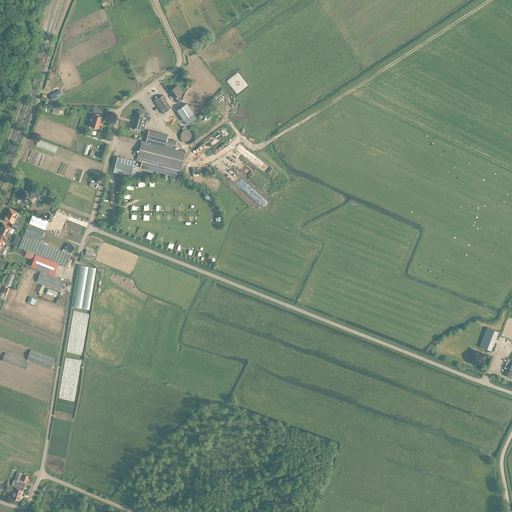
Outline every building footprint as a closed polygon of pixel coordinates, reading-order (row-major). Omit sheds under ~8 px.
[(169,92),(174,99),(182,93),(177,86),(169,92)] [(59,90),(49,96),(52,101),(53,100),(62,95),(60,91),(60,90),(59,90)] [(154,102),(162,114),(171,108),(163,96),(161,97),(154,102)] [(193,114),(187,104),(186,104),(177,110),(176,111),(183,121),(193,114)] [(58,114),(60,107),(55,106),(54,110),(53,109),(52,113),(58,114)] [(101,115),(102,115),(103,110),(93,107),(93,108),(92,112),(95,113),(95,115),(100,117),(101,115)] [(91,127),(98,129),(101,117),(100,117),(95,115),(94,115),(92,114),(90,121),(92,122),(91,127)] [(132,128),(143,131),(145,123),(142,122),(142,119),(146,120),(147,117),(137,114),(136,117),(135,117),(132,128)] [(146,142),(141,141),(136,160),(142,162),(140,168),(179,178),(180,172),(185,152),(175,149),(177,142),(167,139),(168,135),(149,130),(146,142)] [(195,137),(195,136),(194,135),(194,134),(194,133),(193,132),(192,131),(191,130),(189,130),(188,130),(187,130),(185,130),(184,131),(183,131),(182,132),(182,134),(181,135),(181,136),(181,138),(182,139),(182,140),(183,141),(184,142),(185,142),(187,143),(188,143),(189,143),(190,143),(191,142),(192,141),(193,140),(194,139),(194,138),(195,137)] [(131,177),(132,174),(135,175),(137,169),(134,168),(135,161),(117,156),(113,172),(131,177)] [(26,202),(26,204),(31,206),(32,204),(31,204),(32,204),(35,198),(39,200),(41,196),(36,193),(35,193),(29,190),(29,192),(25,190),(23,195),(22,195),(20,195),(19,197),(19,199),(26,202)] [(18,213),(10,209),(7,214),(16,219),(19,214),(18,214),(18,213)] [(6,215),(4,220),(13,224),(12,225),(19,228),(20,226),(19,225),(14,223),(16,219),(7,214),(7,215),(6,215)] [(48,222),(32,215),(28,223),(45,230),(48,222)] [(11,227),(3,223),(0,229),(10,233),(12,229),(16,231),(18,228),(19,229),(19,228),(12,225),(11,228),(11,227)] [(44,232),(27,225),(24,235),(40,241),(44,232)] [(0,229),(0,235),(6,238),(7,239),(10,233),(0,229)] [(19,248),(35,255),(59,264),(66,267),(71,255),(24,236),(19,248)] [(90,259),(92,252),(86,250),(84,257),(90,259)] [(23,264),(26,256),(15,251),(12,259),(23,264)] [(54,275),(59,264),(35,255),(31,266),(54,275)] [(9,273),(5,285),(10,287),(15,275),(9,273)] [(63,282),(40,273),(36,282),(60,291),(63,282)] [(9,288),(4,287),(0,297),(5,300),(9,288)] [(46,294),(56,297),(58,292),(48,288),(46,294)] [(479,346),(487,349),(491,351),(498,331),(486,327),(479,346)] [(50,369),(54,359),(30,350),(27,360),(50,369)] [(472,350),(467,362),(480,367),(481,364),(482,364),(485,355),(472,350)] [(25,370),(28,362),(5,353),(2,361),(25,370)] [(11,486),(23,490),(26,484),(19,482),(20,479),(22,479),(21,480),(26,482),(28,476),(17,472),(14,481),(13,481),(11,486)] [(13,498),(12,500),(19,502),(23,491),(16,488),(15,492),(14,492),(12,497),(13,498)]
